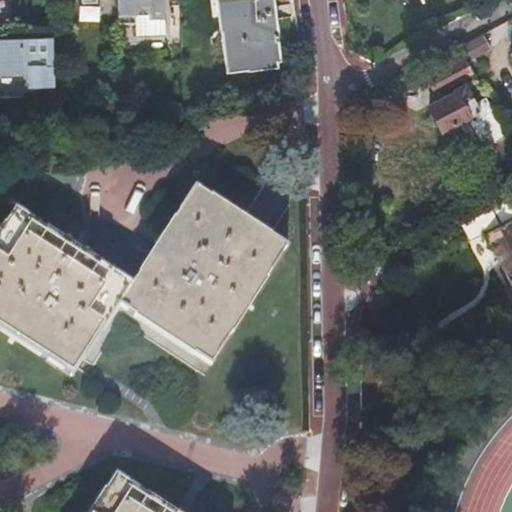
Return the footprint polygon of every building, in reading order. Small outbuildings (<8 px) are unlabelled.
[(79,0),(80,5),(100,5),(99,0),(117,0),(119,25),(136,24),(136,15),(147,15),(147,19),(165,19),(163,0),(79,0)] [(224,0),(228,32),(222,33),(227,74),(249,71),(248,65),(282,60),(277,26),(271,27),(267,0),(224,0)] [(382,0),(393,22),(420,9),(415,0),(382,0)] [(47,28),(20,29),(20,41),(47,40),(47,28)] [(483,36),(458,49),(463,59),(465,63),(490,49),(483,36)] [(20,41),(0,41),(0,69),(15,69),(21,69),(21,66),(29,66),(30,87),(41,87),(50,86),(49,40),(47,40),(20,41)] [(465,63),(463,59),(426,79),(434,94),(471,73),(465,63)] [(21,69),(15,69),(18,72),(22,77),(24,82),(25,89),(27,91),(29,92),(37,92),(40,89),(41,87),(30,87),(29,66),(21,66),(21,69)] [(504,153),(511,149),(495,119),(488,123),(485,125),(471,99),(469,100),(462,90),(454,95),(455,97),(430,111),(454,156),(480,143),(481,146),(493,139),(501,155),(504,153)] [(488,123),(495,119),(491,111),(484,115),(488,123)] [(9,213),(0,227),(0,334),(71,379),(116,309),(210,365),(285,247),(191,190),(130,287),(9,213)] [(511,219),(485,235),(511,285),(511,219)] [(171,511),(113,475),(89,511),(171,511)]
